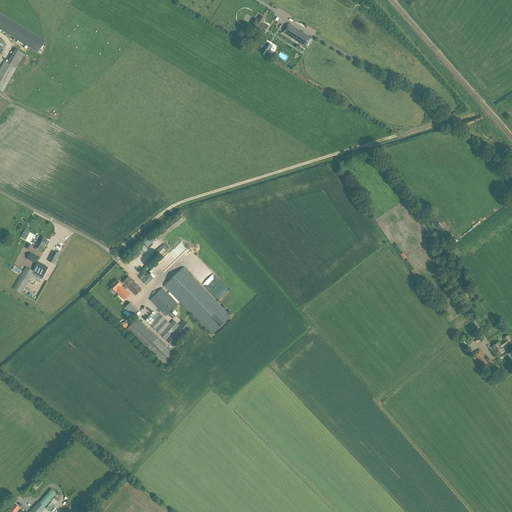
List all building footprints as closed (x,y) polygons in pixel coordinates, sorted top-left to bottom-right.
[(272,19),(274,15),(266,10),(264,14),(272,19)] [(45,41),(0,13),(0,29),(38,53),(45,41)] [(257,19),(252,27),(264,35),(269,27),(257,19)] [(310,38),(289,25),(283,33),(292,38),(299,43),(305,47),(310,38)] [(272,46),(267,43),(260,53),(266,56),(272,46)] [(5,62),(0,70),(0,90),(3,92),(25,55),(16,50),(8,64),(5,62)] [(180,216),(156,236),(159,240),(184,221),(180,216)] [(439,223),(434,216),(429,220),(434,227),(439,223)] [(35,241),(33,244),(34,244),(35,245),(34,247),(42,251),(48,241),(40,236),(37,241),(36,241),(35,241)] [(152,237),(144,243),(147,248),(155,241),(152,237)] [(165,245),(156,253),(160,257),(169,250),(165,245)] [(141,253),(139,250),(132,255),(134,259),(141,253)] [(53,252),(48,261),(55,265),(60,255),(53,252)] [(31,253),(27,260),(36,264),(40,258),(31,253)] [(26,268),(13,290),(22,294),(33,275),(42,280),(48,268),(38,263),(34,272),(26,268)] [(153,264),(147,270),(149,272),(155,266),(153,264)] [(231,317),(184,268),(165,286),(212,336),(231,317)] [(150,275),(143,282),(147,286),(154,279),(150,275)] [(117,280),(110,287),(116,292),(124,300),(130,295),(125,290),(128,288),(136,296),(142,290),(129,277),(123,283),(126,286),(124,288),(117,280)] [(162,288),(150,300),(166,317),(178,305),(162,288)] [(131,303),(125,309),(133,316),(139,311),(131,303)] [(154,321),(150,325),(173,347),(192,328),(184,321),(179,326),(174,321),(170,324),(160,315),(159,316),(156,313),(151,318),(154,321)] [(137,319),(126,331),(166,369),(177,357),(137,319)] [(492,326),(483,331),(486,337),(495,331),(492,326)] [(500,342),(492,347),(498,356),(505,351),(503,347),(508,344),(509,346),(511,343),(511,340),(509,336),(504,339),(506,341),(501,344),(500,342)] [(474,354),(472,356),(477,363),(479,361),(486,371),(492,368),(489,363),(488,364),(483,356),(484,355),(480,349),(474,353),(474,354)] [(45,508),(57,494),(50,488),(38,502),(39,503),(45,508)] [(45,508),(39,503),(30,511),(49,511),(56,505),(52,502),(46,509),(45,508)]
